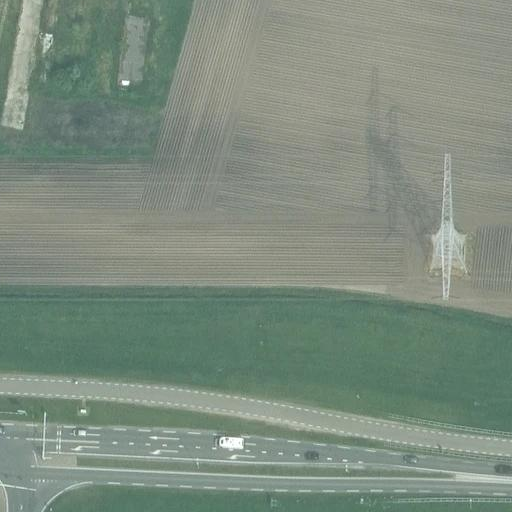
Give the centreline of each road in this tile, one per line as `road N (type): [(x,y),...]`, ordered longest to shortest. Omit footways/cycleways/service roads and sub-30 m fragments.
road 1 (unclassified): [(0,388),(207,402),(511,449)]
road 2 (primary): [(511,479),(348,456),(1,439)]
road 3 (primary): [(26,473),(415,487),(511,482)]
